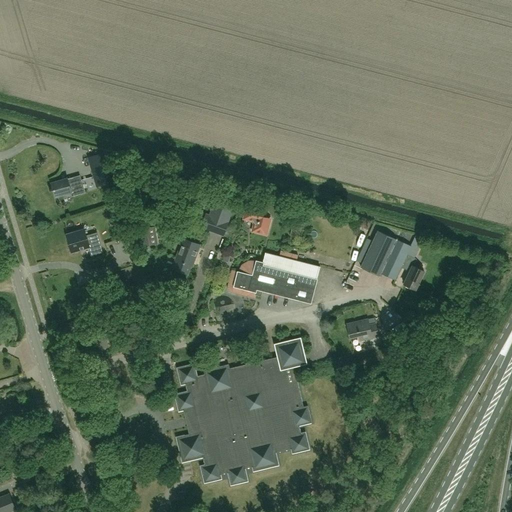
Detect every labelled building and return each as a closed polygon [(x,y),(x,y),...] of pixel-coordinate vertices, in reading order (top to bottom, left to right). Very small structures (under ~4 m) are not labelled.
[(108,151),(89,157),(97,186),(117,181),(108,151)] [(51,184),(55,197),(71,192),(72,196),(85,192),(80,175),(67,179),(51,184)] [(195,183),(191,197),(196,199),(199,184),(195,183)] [(206,214),(201,227),(224,235),(229,222),(228,222),(233,210),(232,210),(235,201),(217,195),(214,203),(213,203),(209,215),(206,214)] [(121,203),(106,208),(116,242),(131,237),(121,203)] [(245,219),(253,221),(255,224),(253,231),(266,234),(270,218),(263,217),(265,209),(248,205),(245,219)] [(84,229),(66,235),(71,252),(88,247),(91,255),(101,252),(98,239),(88,242),(84,229)] [(413,266),(417,258),(408,254),(411,246),(378,231),(361,267),(379,276),(380,273),(395,280),(401,268),(410,272),(404,285),(416,290),(424,271),(413,266)] [(141,246),(149,245),(148,237),(140,238),(141,246)] [(173,268),(188,273),(191,266),(192,266),(200,245),(184,239),(173,268)] [(262,290),(311,303),(320,266),(297,260),(298,255),(281,251),(279,257),(265,253),(263,262),(256,260),(249,260),(243,264),(239,271),(231,269),(227,285),(227,288),(228,290),(231,292),(255,298),(255,295),(261,296),(262,290)] [(368,319),(346,324),(350,338),(358,336),(360,341),(379,336),(376,323),(369,325),(368,319)] [(104,331),(97,333),(101,349),(108,346),(104,331)] [(194,364),(177,368),(181,386),(185,385),(187,391),(175,394),(179,411),(183,410),(189,434),(176,437),(182,462),(203,457),(204,465),(200,466),(204,483),(222,479),(221,475),(228,473),(231,486),(248,481),(245,469),(252,467),(253,471),(279,465),(276,453),(291,449),(292,453),(310,449),(306,432),(301,433),(300,426),(312,423),(308,405),(304,406),(294,367),(307,364),(300,338),(275,344),(278,357),(230,368),(229,364),(203,370),(204,374),(197,376),(194,364)] [(0,497),(0,511),(8,511),(16,509),(9,494),(0,497)]
